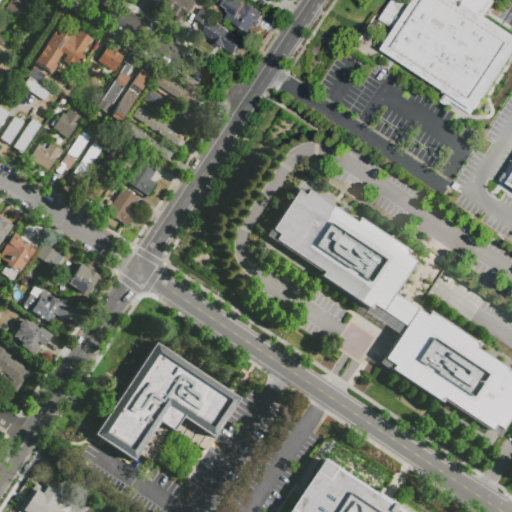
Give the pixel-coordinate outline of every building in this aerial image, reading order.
[(8,0),(24,0),(24,1),(31,6),(21,22),(2,10),(8,0)] [(181,26),(175,22),(176,19),(163,10),(169,0),(193,0),(196,2),(181,26)] [(247,4),(256,10),(255,12),(263,17),(259,23),(262,25),(258,31),(255,30),(251,37),(226,21),(230,14),(223,10),(230,0),(235,0),(245,6),(247,4)] [(384,50),(417,0),(495,0),(486,14),(511,32),(511,60),(478,112),(384,50)] [(201,10),(212,18),(205,29),(194,22),(201,10)] [(58,25),(77,36),(82,29),(98,39),(77,69),(64,61),(68,54),(64,52),(53,71),(37,61),(58,25)] [(232,36),(238,39),(236,42),(245,48),(236,61),(238,63),(234,70),(230,67),(229,68),(223,64),(224,62),(211,54),(218,44),(223,47),(226,42),(225,42),(229,36),(231,38),(232,36)] [(115,72),(100,62),(109,48),(125,58),(115,72)] [(36,64),(48,72),(41,83),(29,75),(36,64)] [(0,66),(13,75),(6,86),(0,82),(0,66)] [(129,80),(108,112),(100,106),(126,66),(131,70),(126,77),(129,80)] [(101,68),(113,75),(109,81),(98,73),(101,68)] [(142,71),(151,78),(150,79),(146,77),(143,82),(146,84),(120,124),(111,118),(142,71)] [(154,85),(160,76),(195,99),(194,101),(203,107),(198,115),(154,85)] [(44,103),(23,89),(30,79),(51,93),(44,103)] [(149,92),(195,122),(190,130),(179,123),(178,125),(143,102),(149,92)] [(0,109),(9,115),(0,129),(0,109)] [(172,135),(182,141),(177,148),(132,118),(138,109),(174,133),(172,135)] [(51,127),(54,122),(57,124),(66,110),(82,121),(68,142),(52,132),(54,129),(51,127)] [(23,125),(9,147),(1,141),(15,120),(23,125)] [(32,122),(40,127),(22,156),(14,150),(32,122)] [(127,126),(172,156),(167,163),(122,134),(127,126)] [(61,177),(56,174),(82,134),(90,139),(69,171),(66,169),(61,177)] [(50,146),(60,152),(47,173),(29,161),(41,142),(49,148),(50,146)] [(73,189),(66,185),(92,145),(102,151),(82,181),(79,179),(73,189)] [(96,205),(83,196),(103,166),(102,165),(108,156),(122,166),(96,205)] [(143,160),(158,169),(150,182),(156,186),(148,198),(127,185),(143,160)] [(122,192),(138,200),(129,213),(135,217),(127,229),(106,215),(122,192)] [(275,230),(301,192),(309,198),(312,192),(332,206),(359,224),(362,219),(412,253),(409,257),(418,263),(409,279),(410,280),(398,298),(397,297),(387,312),(376,304),(373,308),(361,299),(360,301),(349,294),(350,292),(325,275),(327,272),(279,240),(283,236),(275,230)] [(14,225),(0,248),(0,220),(2,222),(4,219),(14,225)] [(5,273),(0,270),(0,259),(5,251),(6,252),(19,232),(25,236),(27,233),(37,240),(30,251),(31,252),(26,260),(24,259),(21,264),(19,263),(17,267),(10,263),(5,273)] [(55,272),(36,259),(44,246),(63,259),(55,272)] [(86,298),(68,286),(81,266),(86,270),(88,267),(96,272),(94,275),(99,278),(86,298)] [(15,287),(5,280),(11,271),(21,278),(15,287)] [(73,311),(66,323),(53,314),(47,323),(30,312),(36,303),(30,299),(37,288),(73,311)] [(397,298),(406,304),(418,312),(409,327),(388,313),(397,298)] [(387,361),(420,311),(430,318),(433,313),(482,346),(479,350),(511,372),(511,423),(505,434),(496,428),(493,432),(444,399),(442,402),(393,370),(395,366),(387,361)] [(30,350),(7,336),(19,317),(55,339),(49,349),(35,341),(30,350)] [(155,352),(235,405),(212,439),(182,418),(172,432),(157,422),(132,459),(98,436),(155,352)] [(14,358),(16,359),(17,357),(36,369),(22,390),(6,379),(8,375),(0,369),(0,359),(2,361),(3,358),(6,353),(14,358)] [(286,511),(322,459),(401,511),(286,511)] [(60,492),(52,505),(58,509),(56,511),(23,511),(17,508),(33,482),(41,487),(44,482),(60,492)]
